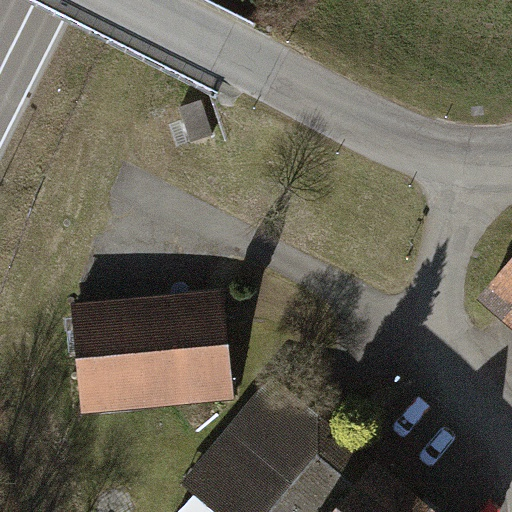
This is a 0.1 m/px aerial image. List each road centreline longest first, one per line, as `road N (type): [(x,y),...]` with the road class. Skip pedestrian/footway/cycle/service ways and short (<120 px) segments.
road 1 (unclassified): [(457,167),(115,0)]
road 2 (residential): [(511,436),(431,337),(457,167)]
